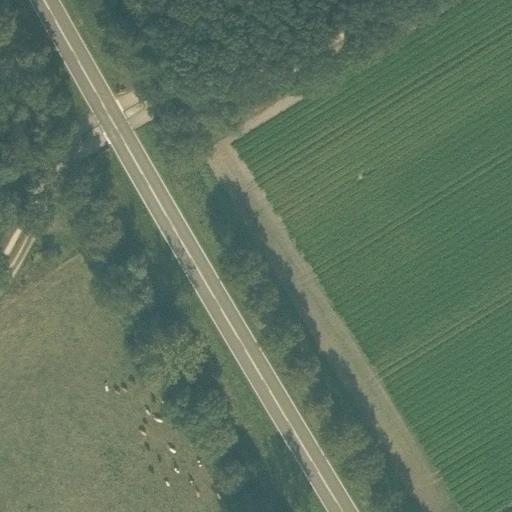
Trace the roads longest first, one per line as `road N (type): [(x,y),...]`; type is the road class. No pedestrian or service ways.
road 1 (primary): [(341,511),(44,0)]
road 2 (track): [(49,191),(146,341),(241,511)]
road 3 (track): [(423,0),(328,58),(282,75),(203,87),(112,120)]
road 4 (track): [(0,293),(49,191),(72,156),(112,120)]
